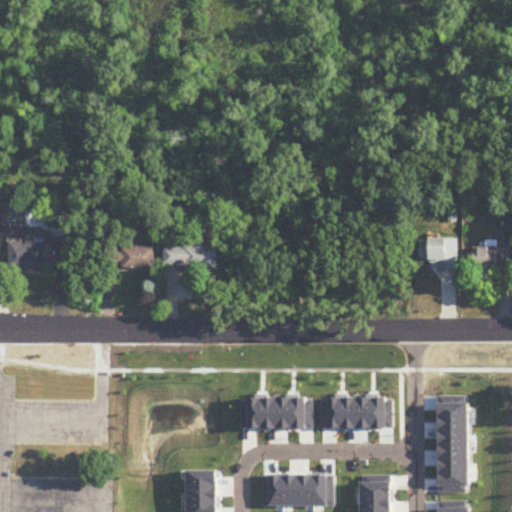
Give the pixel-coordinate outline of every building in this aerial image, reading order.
[(26,223),(26,205),(3,205),(3,223),(26,223)] [(53,228),(77,228),(77,206),(53,206),(53,228)] [(501,270),(500,247),(511,246),(511,230),(499,231),(500,242),(489,242),(489,247),(476,248),(477,271),(501,270)] [(460,239),(423,239),(423,261),(440,261),(440,272),(460,272),(460,239)] [(47,270),(47,244),(11,244),(11,270),(47,270)] [(219,247),(165,247),(165,269),(219,269),(219,247)] [(156,248),(120,248),(120,268),(156,268),(156,248)] [(172,442),(172,404),(121,404),(121,442),(172,442)]
